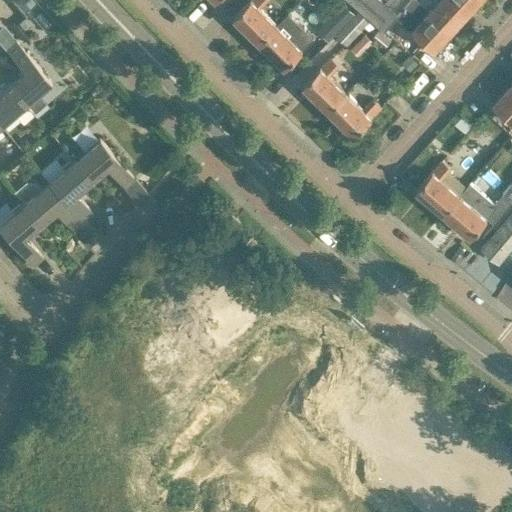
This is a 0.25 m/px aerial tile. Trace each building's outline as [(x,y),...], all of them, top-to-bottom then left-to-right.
[(248,0),(234,15),(260,40),(278,22),(260,6),(265,0),(248,0)] [(352,0),(378,23),(392,6),(385,0),(352,0)] [(409,0),(398,13),(413,27),(421,34),(435,47),(452,29),(420,0),(409,0)] [(420,0),(452,29),(469,11),(457,0),(420,0)] [(478,0),(457,0),(469,11),(478,0)] [(358,10),(335,33),(349,44),(369,21),(358,10)] [(342,25),(331,15),(318,29),(329,39),(342,25)] [(286,65),(300,51),(313,37),(304,28),(294,38),(281,26),(278,22),(260,40),(286,65)] [(379,27),(373,33),(385,45),(391,39),(379,27)] [(358,54),(373,39),(365,31),(350,46),(358,54)] [(24,68),(9,81),(35,111),(45,102),(36,92),(51,79),(16,38),(6,47),(24,68)] [(413,69),(420,62),(411,53),(404,60),(413,69)] [(304,83),(329,108),(347,90),(330,73),(340,63),(331,55),(304,83)] [(0,121),(0,122),(25,101),(34,111),(35,111),(9,81),(0,88),(0,121)] [(511,117),(511,82),(494,101),(511,117)] [(383,105),(374,97),(364,106),(347,90),(329,108),(355,133),(383,105)] [(453,119),(462,128),(471,119),(461,110),(453,119)] [(75,157),(92,176),(106,164),(124,185),(135,176),(100,135),(75,157)] [(32,142),(28,138),(21,138),(17,141),(24,149),(32,142)] [(49,178),(84,220),(94,211),(76,190),(92,176),(75,157),(49,178)] [(444,211),(461,192),(460,192),(442,177),(452,166),(442,158),(417,188),(444,211)] [(49,178),(41,186),(35,179),(25,179),(14,189),(41,220),(56,208),(74,229),(84,220),(49,178)] [(473,183),(471,181),(471,180),(460,192),(461,192),(444,211),(471,235),(498,204),(473,183)] [(511,181),(503,192),(511,200),(511,199),(511,181)] [(41,220),(14,189),(13,189),(23,201),(0,220),(0,225),(33,264),(43,255),(25,234),(41,220)] [(231,230),(242,218),(226,205),(216,217),(231,230)] [(511,211),(511,213),(498,228),(502,231),(487,249),(500,259),(511,245),(511,211)] [(281,357),(198,286),(113,387),(196,458),(281,357)] [(366,427),(346,410),(316,446),(336,463),(313,491),(323,499),(318,505),(327,511),(385,511),(389,508),(394,511),(420,511),(439,489),(419,472),(449,437),(439,428),(440,428),(407,400),(406,400),(396,392),(366,427)] [(46,505),(74,452),(44,435),(24,471),(42,480),(32,498),(35,500),(46,505)] [(74,452),(46,505),(56,511),(58,511),(68,495),(85,504),(104,469),(74,452)] [(118,511),(134,485),(104,469),(85,504),(99,511),(118,511)] [(157,511),(164,501),(134,485),(118,511),(157,511)] [(41,511),(46,505),(35,500),(31,506),(41,511)] [(183,511),(164,501),(157,511),(183,511)]
